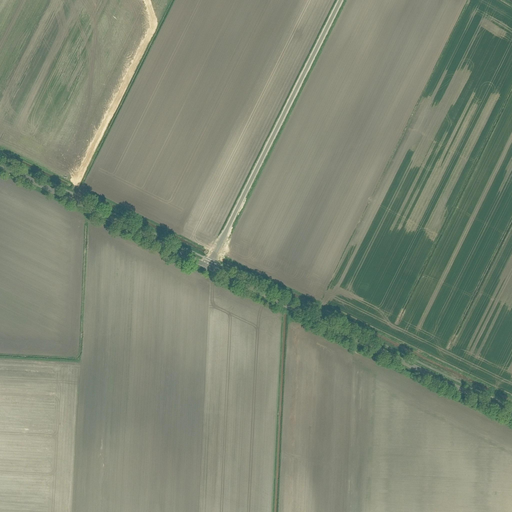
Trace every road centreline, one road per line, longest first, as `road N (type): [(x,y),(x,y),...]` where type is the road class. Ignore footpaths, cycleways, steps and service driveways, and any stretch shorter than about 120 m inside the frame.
road 1 (tertiary): [(511,413),(208,267)]
road 2 (unclassified): [(208,267),(339,0)]
road 3 (tertiary): [(208,267),(0,165)]
